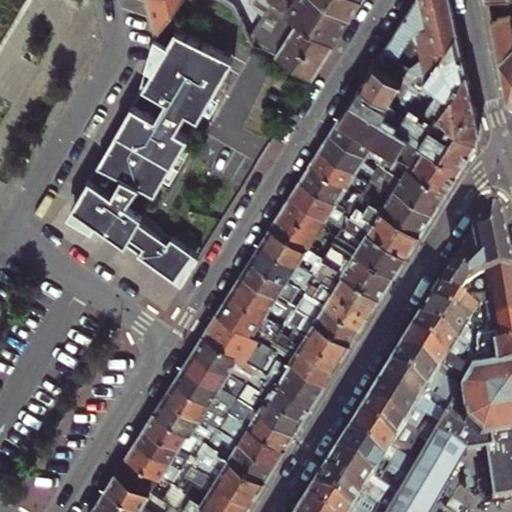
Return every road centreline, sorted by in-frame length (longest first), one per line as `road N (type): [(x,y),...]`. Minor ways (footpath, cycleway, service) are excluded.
road 1 (tertiary): [(170,341),(9,230),(109,59),(108,0)]
road 2 (residential): [(507,153),(453,206),(265,511)]
road 3 (residential): [(170,341),(387,0)]
road 4 (tertiary): [(64,511),(170,341)]
road 5 (tertiary): [(469,0),(507,153)]
